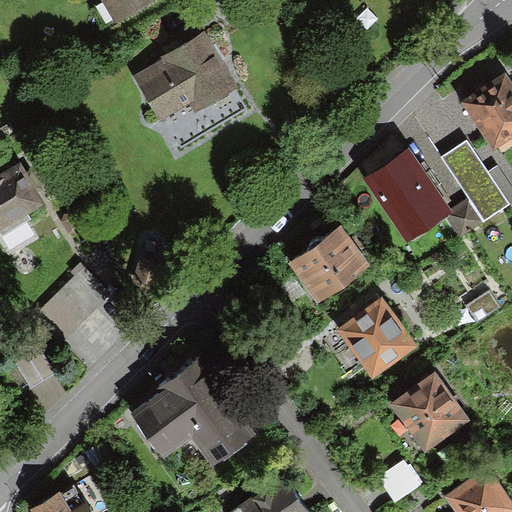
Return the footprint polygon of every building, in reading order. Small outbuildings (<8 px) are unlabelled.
[(145,0),(98,0),(110,20),(145,0)] [(139,90),(159,123),(189,106),(196,119),(234,97),(203,41),(164,64),(169,73),(139,90)] [(511,102),(498,77),(460,99),(493,155),(511,143),(511,102)] [(510,202),(469,139),(443,155),(484,218),(510,202)] [(403,153),(367,177),(409,240),(446,216),(403,153)] [(23,175),(0,188),(0,239),(45,215),(23,175)] [(465,204),(446,216),(460,238),(479,225),(465,204)] [(333,230),(290,262),(324,308),(367,276),(333,230)] [(105,295),(78,270),(27,324),(54,349),(105,295)] [(495,288),(471,304),(482,320),(506,304),(495,288)] [(377,301),(336,331),(371,379),(412,350),(377,301)] [(35,353),(13,367),(28,392),(50,378),(35,353)] [(161,402),(133,421),(164,465),(193,445),(215,478),(254,451),(196,368),(156,395),(161,402)] [(429,376),(393,402),(427,449),(463,423),(429,376)] [(401,463),(378,479),(394,503),(417,487),(401,463)] [(506,511),(480,472),(441,498),(450,511),(506,511)] [(300,511),(284,487),(246,511),(300,511)] [(81,511),(69,490),(31,511),(81,511)]
